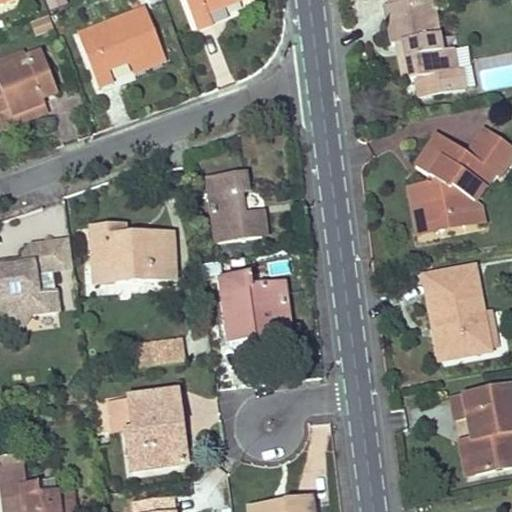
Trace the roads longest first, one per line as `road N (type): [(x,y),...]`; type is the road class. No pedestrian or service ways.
road 1 (residential): [(0,187),(317,74)]
road 2 (residential): [(356,390),(317,74)]
road 3 (residential): [(371,511),(356,390)]
